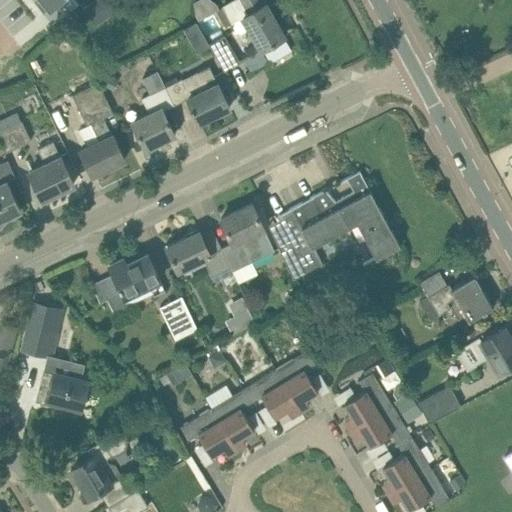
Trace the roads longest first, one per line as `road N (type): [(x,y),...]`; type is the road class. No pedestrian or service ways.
road 1 (tertiary): [(0,265),(410,63)]
road 2 (residential): [(369,511),(328,434),(318,430),(250,469),(238,511)]
road 3 (secondary): [(511,250),(410,63)]
